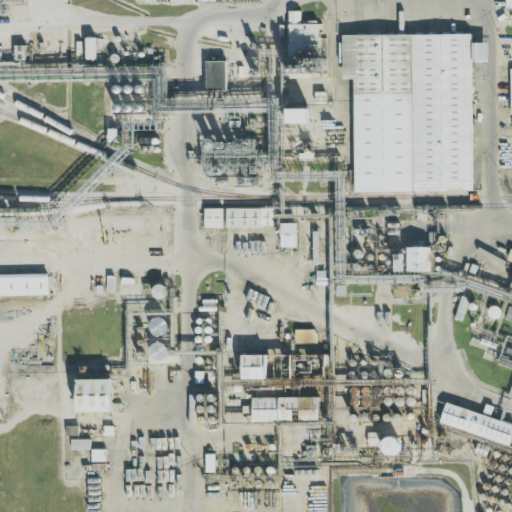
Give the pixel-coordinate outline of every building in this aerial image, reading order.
[(288,75),(327,75),(327,59),(320,59),(320,24),(301,24),(301,12),(288,12),(288,75)] [(355,193),(473,191),(472,63),(489,63),(489,44),(472,44),(472,35),(343,36),(343,80),(354,80),(355,193)] [(226,62),(205,63),(206,91),(226,90),(226,62)] [(287,110),(287,125),(309,125),(308,110),(287,110)] [(204,229),(222,228),(222,209),(204,210),(204,229)] [(226,228),(273,229),(274,209),(226,209),(226,228)] [(296,248),(296,224),(281,224),(281,248),(296,248)] [(133,248),(133,232),(105,232),(105,241),(111,241),(111,249),(133,248)] [(407,272),(431,272),(431,248),(407,248),(407,272)] [(48,275),(0,275),(0,296),(49,296),(48,275)] [(265,356),(242,356),(242,380),(266,380),(265,356)] [(76,412),(112,413),(112,380),(77,380),(76,412)] [(319,398),(253,399),(253,423),(319,421),(319,398)] [(440,425),(510,445),(511,439),(511,424),(446,405),(440,425)] [(386,438),(382,453),(397,456),(400,441),(386,438)] [(90,441),(71,441),(71,450),(90,451),(90,441)] [(205,473),(215,473),(214,455),(205,455),(205,473)]
